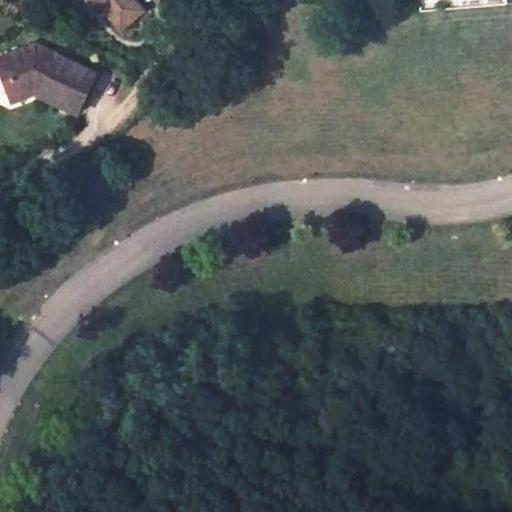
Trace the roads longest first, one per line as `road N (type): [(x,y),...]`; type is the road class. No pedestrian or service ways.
road 1 (residential): [(0,395),(23,345),(105,266),(229,207),(463,212),(511,193)]
road 2 (unknown): [(0,166),(56,135),(140,52)]
